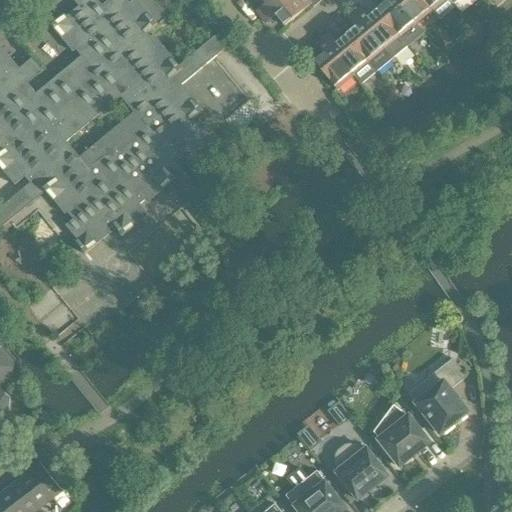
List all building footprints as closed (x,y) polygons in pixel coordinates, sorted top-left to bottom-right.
[(0,146),(3,151),(0,153),(0,168),(2,171),(5,169),(17,183),(14,185),(15,186),(25,178),(31,184),(31,185),(37,181),(46,192),(52,200),(55,198),(67,212),(64,215),(65,216),(67,213),(73,220),(65,227),(78,242),(75,244),(85,256),(96,246),(94,243),(108,231),(111,234),(111,233),(109,231),(114,227),(122,238),(134,228),(131,226),(146,214),(148,216),(149,216),(140,205),(147,200),(149,203),(150,202),(148,199),(162,187),(164,190),(172,183),(176,180),(167,170),(175,164),(176,165),(178,164),(176,163),(182,157),(192,169),(207,156),(210,158),(221,149),(212,138),(209,140),(197,126),(200,123),(199,122),(196,125),(193,121),(203,112),(194,101),(191,103),(179,88),(182,86),(213,60),(214,59),(226,50),(215,38),(179,67),(172,59),(170,61),(152,40),(155,37),(154,36),(151,39),(148,34),(158,26),(157,25),(149,15),(147,18),(134,2),(137,0),(136,0),(135,0),(130,4),(126,0),(110,0),(110,1),(107,3),(102,7),(96,0),(95,0),(94,1),(93,0),(79,0),(75,3),(79,8),(65,19),(63,16),(51,26),(60,37),(63,35),(75,50),(73,52),(73,53),(76,50),(82,57),(75,63),(78,66),(70,73),(67,70),(36,95),(27,84),(23,87),(14,76),(21,71),(20,70),(13,62),(11,64),(0,51),(0,146)] [(256,13),(261,19),(284,0),(262,0),(266,5),(256,13)] [(284,0),(261,19),(267,25),(276,17),(285,27),(312,5),(314,8),(323,1),(322,0),(284,0)] [(385,0),(388,2),(378,10),(408,47),(424,34),(416,25),(395,0),(385,0)] [(395,0),(416,25),(432,12),(422,0),(395,0)] [(422,0),(432,12),(440,21),(455,8),(448,0),(422,0)] [(448,0),(455,8),(465,0),(448,0)] [(360,8),(354,13),(392,60),(408,47),(378,10),(368,18),(360,8)] [(356,28),(346,36),(369,64),(377,73),(392,60),(354,13),(348,19),(356,28)] [(329,34),(323,39),(353,77),(361,86),(377,73),(369,64),(346,36),(337,44),(329,34)] [(353,77),(323,39),(316,44),(325,54),(314,63),(337,90),(353,77)] [(43,72),(33,59),(20,70),(21,71),(14,76),(23,87),(27,84),(43,72)] [(207,226),(220,216),(178,164),(176,165),(175,164),(167,170),(176,180),(172,183),(207,226)] [(1,209),(11,221),(46,192),(37,181),(31,185),(31,184),(1,209)] [(0,209),(0,225),(2,229),(10,222),(11,221),(1,209),(0,209)] [(220,216),(207,226),(208,227),(215,235),(227,225),(221,217),(220,216)] [(442,369),(408,395),(441,436),(469,414),(451,391),(467,378),(461,371),(464,370),(451,331),(432,338),(433,342),(434,341),(440,360),(439,360),(442,369)] [(0,386),(12,376),(13,364),(1,349),(0,349),(0,421),(9,416),(10,399),(1,391),(0,390),(0,386)] [(339,404),(328,413),(341,428),(351,420),(339,404)] [(374,434),(379,440),(378,441),(399,469),(431,444),(409,417),(408,418),(394,407),(374,434)] [(301,442),(292,449),(303,464),(312,456),(301,442)] [(338,473),(336,475),(358,502),(389,477),(368,450),(366,451),(364,450),(363,449),(361,447),(360,447),(358,446),(350,445),(347,445),(344,446),(339,451),(338,452),(336,455),(335,457),(335,464),(335,465),(335,468),(336,470),(337,472),(338,473)] [(0,496),(0,511),(38,511),(63,492),(41,464),(0,496)] [(295,490),(286,497),(297,511),(344,511),(347,510),(317,472),(308,480),(300,471),(287,481),(295,490)]
